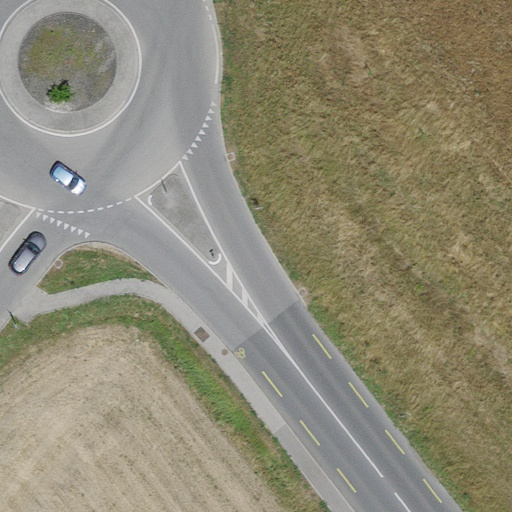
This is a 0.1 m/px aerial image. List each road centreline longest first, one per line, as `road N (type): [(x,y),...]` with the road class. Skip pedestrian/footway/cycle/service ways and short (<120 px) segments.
road 1 (tertiary): [(409,511),(138,153)]
road 2 (secondary): [(138,153),(162,129),(184,71),(181,35),(164,0)]
road 3 (secondary): [(21,164),(60,175),(101,171),(138,153)]
